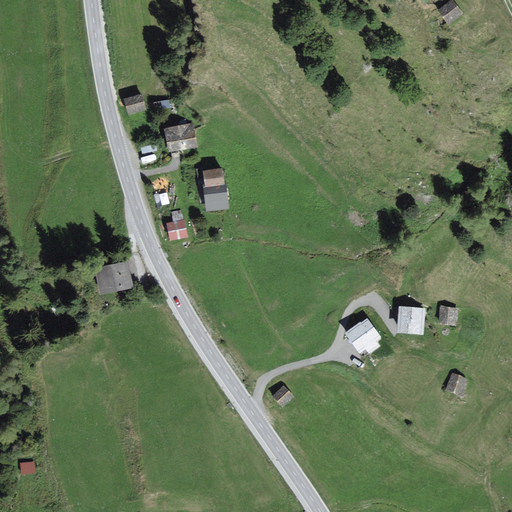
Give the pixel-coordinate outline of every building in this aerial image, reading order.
[(461,13),(452,0),(439,10),(448,22),(461,13)] [(145,109),(141,96),(126,100),(129,113),(137,111),(145,109)] [(196,146),(192,124),(165,129),(170,151),(178,149),(196,146)] [(226,206),(220,169),(205,171),(207,189),(205,189),(206,194),(208,209),(226,206)] [(184,229),(183,221),(168,224),(171,239),(185,237),(184,229)] [(131,285),(126,261),(96,267),(101,291),(131,285)] [(422,308),(401,307),(399,331),(421,332),(422,308)] [(456,308),(442,307),(440,323),(447,323),(454,324),(456,308)] [(379,337),(367,320),(360,324),(348,333),(360,351),(366,347),(369,351),(377,345),(374,340),(379,337)] [(467,379),(453,373),(447,389),(460,394),(463,389),(467,379)] [(293,396),(284,387),(274,396),(283,406),(290,399),(293,396)] [(33,475),(32,465),(20,465),(21,475),(33,475)]
